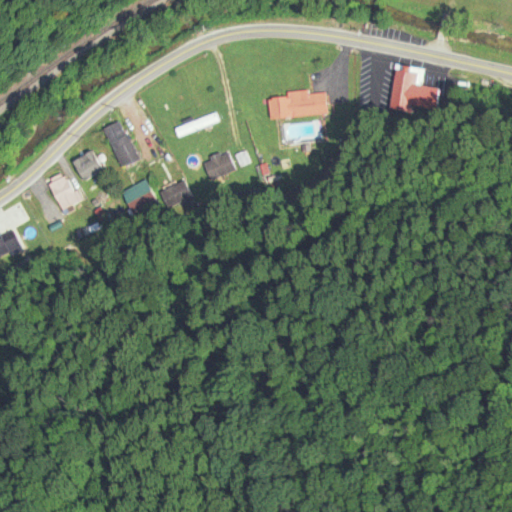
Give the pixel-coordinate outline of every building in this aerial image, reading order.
[(393,67),(394,112),(439,112),(439,88),(422,88),(422,67),(393,67)] [(271,120),(328,115),(326,91),(268,97),(271,120)] [(179,138),(219,122),(216,113),(176,129),(179,138)] [(138,162),(123,122),(105,128),(121,169),(138,162)] [(86,182),(104,171),(92,151),(74,163),(86,182)] [(226,152),(203,164),(214,184),(237,172),(226,152)] [(65,174),(49,181),(62,211),(78,203),(65,174)] [(166,190),(174,209),(193,200),(184,182),(166,190)] [(0,238),(0,260),(23,249),(14,231),(0,238)]
